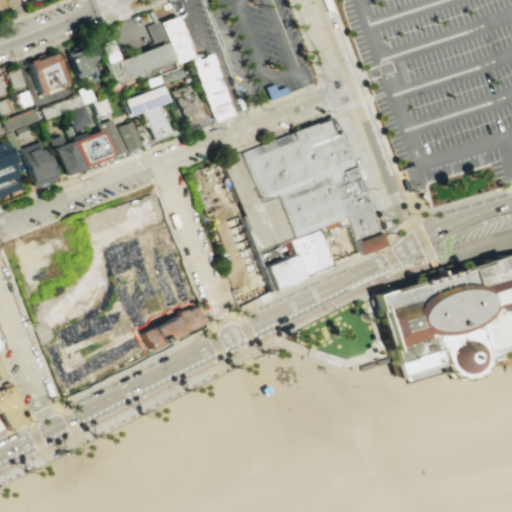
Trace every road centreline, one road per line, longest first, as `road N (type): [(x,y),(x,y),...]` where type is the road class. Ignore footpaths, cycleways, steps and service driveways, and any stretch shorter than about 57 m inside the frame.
road 1 (tertiary): [(50,429),(408,246)]
road 2 (residential): [(345,89),(0,223)]
road 3 (residential): [(408,246),(311,0)]
road 4 (residential): [(228,334),(160,162)]
road 5 (residential): [(50,429),(0,302)]
